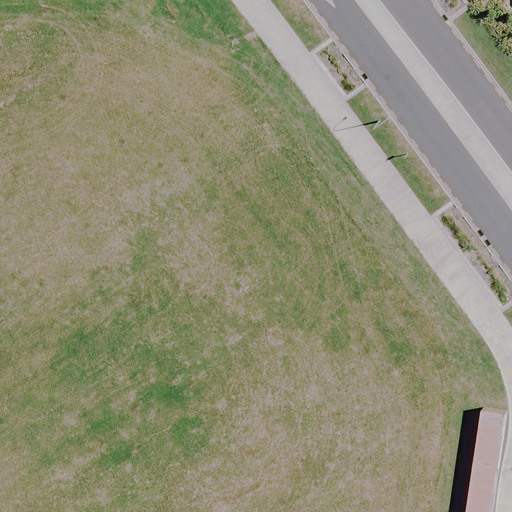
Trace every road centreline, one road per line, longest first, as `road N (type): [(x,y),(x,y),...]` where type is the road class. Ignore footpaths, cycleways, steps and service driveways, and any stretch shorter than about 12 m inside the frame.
road 1 (unclassified): [(511,249),(326,0)]
road 2 (unclassified): [(399,0),(511,146)]
